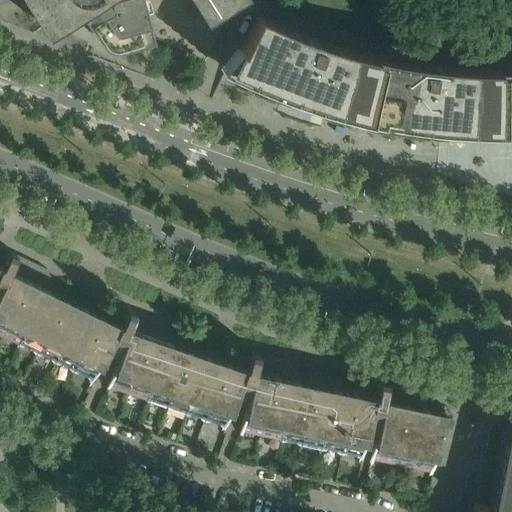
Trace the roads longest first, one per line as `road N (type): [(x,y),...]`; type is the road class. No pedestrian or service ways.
road 1 (secondary): [(0,162),(277,275),(511,350)]
road 2 (secondary): [(511,254),(272,184),(0,83)]
road 3 (residential): [(375,511),(235,483),(40,410)]
